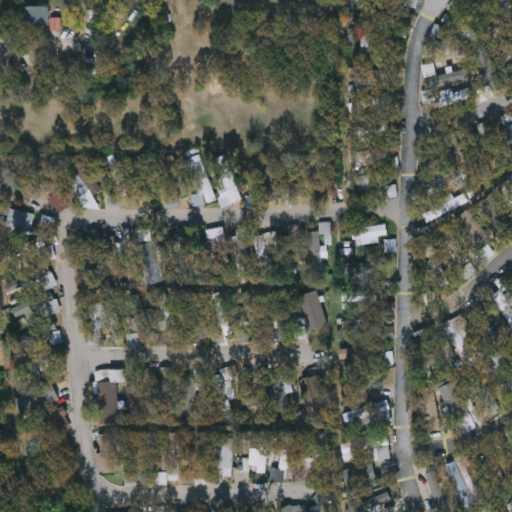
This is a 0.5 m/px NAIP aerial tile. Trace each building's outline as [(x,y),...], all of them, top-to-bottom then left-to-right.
[(453,0),(461,4),(457,13),(448,9),(453,0)] [(466,0),(477,0),(489,14),(482,19),(466,0)] [(49,5),(49,25),(24,25),(24,5),(49,5)] [(442,20),(447,13),(479,33),(475,40),(442,20)] [(392,34),(392,53),(361,53),(361,34),(392,34)] [(503,88),(494,93),(473,52),(482,47),(503,88)] [(217,199),(204,204),(187,159),(200,154),(217,199)] [(248,160),(267,154),(277,188),(259,194),(248,160)] [(243,199),(229,204),(211,160),(225,155),(243,199)] [(70,161),(76,156),(102,188),(95,194),(70,161)] [(167,157),(180,156),(183,196),(171,197),(167,157)] [(423,185),(465,165),(470,175),(428,196),(423,185)] [(0,190),(0,173),(5,166),(24,179),(11,198),(0,190)] [(359,186),(359,174),(386,174),(386,186),(359,186)] [(427,207),(464,192),(469,203),(430,217),(427,207)] [(30,233),(5,228),(10,208),(34,214),(30,233)] [(371,225),(386,224),(387,234),(373,235),(371,225)] [(250,281),(240,284),(229,237),(237,235),(236,230),(248,227),(251,239),(241,241),(250,281)] [(226,272),(211,273),(206,230),(223,228),(224,240),(223,240),(226,272)] [(264,282),(254,236),(276,232),(278,242),(272,244),(279,279),(264,282)] [(177,281),(170,236),(183,234),(190,279),(177,281)] [(297,236),(298,273),(285,273),(284,236),(297,236)] [(107,238),(116,237),(123,279),(114,280),(107,238)] [(395,239),(395,251),(384,251),(384,239),(395,239)] [(79,243),(88,241),(97,281),(88,283),(79,243)] [(161,283),(144,283),(144,242),(161,242),(161,283)] [(448,282),(438,287),(425,255),(435,251),(448,282)] [(55,283),(39,288),(34,272),(50,267),(55,283)] [(328,326),(310,332),(299,295),(317,289),(328,326)] [(129,297),(138,294),(150,334),(141,337),(129,297)] [(156,297),(166,294),(179,339),(169,342),(156,297)] [(233,334),(225,336),(216,301),(225,299),(233,334)] [(211,335),(200,339),(187,304),(197,300),(211,335)] [(111,303),(123,338),(112,342),(99,307),(111,303)] [(470,316),(476,310),(501,342),(494,347),(470,316)] [(351,319),(382,319),(382,327),(351,327),(351,319)] [(60,332),(62,342),(53,343),(52,333),(60,332)] [(154,350),(168,348),(167,336),(152,337),(154,350)] [(363,347),(364,357),(341,359),(340,349),(363,347)] [(174,368),(175,399),(161,399),(161,369),(174,368)] [(117,382),(119,422),(99,423),(97,371),(126,369),(126,382),(117,382)] [(289,381),(297,416),(282,419),(273,374),(283,372),(285,381),(289,381)] [(231,381),(236,398),(228,401),(232,415),(223,418),(212,377),(222,374),(224,383),(231,381)] [(502,411),(493,417),(470,382),(480,376),(502,411)] [(269,402),(251,408),(243,385),(260,378),(269,402)] [(199,416),(190,418),(186,379),(194,379),(199,416)] [(63,397),(67,429),(53,431),(48,388),(64,386),(65,397),(63,397)] [(130,386),(146,386),(146,421),(130,421),(130,386)] [(392,396),(379,400),(377,389),(389,386),(392,396)] [(322,408),(310,408),(310,388),(322,388),(322,408)] [(423,389),(435,389),(435,427),(423,426),(423,389)] [(282,469),(283,432),(296,432),(295,481),(273,480),(274,469),(282,469)] [(150,478),(137,478),(137,433),(150,433),(150,478)] [(180,433),(180,480),(170,480),(170,433),(180,433)] [(99,434),(116,434),(116,473),(99,473),(99,434)] [(260,448),(260,434),(266,434),(266,472),(252,472),(252,448),(260,448)] [(233,439),(233,475),(224,475),(224,468),(216,468),(216,439),(233,439)] [(378,447),(389,446),(390,458),(369,460),(368,449),(343,452),(343,444),(377,440),(378,447)] [(34,476),(29,460),(66,450),(70,465),(34,476)] [(466,466),(478,502),(462,507),(447,462),(465,456),(468,465),(466,466)] [(376,488),(346,490),(345,468),(375,465),(376,488)] [(436,511),(427,473),(438,471),(446,511),(436,511)] [(167,472),(167,483),(156,483),(156,472),(167,472)] [(311,511),(310,507),(317,505),(314,496),(321,494),(326,511),(311,511)] [(404,508),(397,511),(372,511),(371,510),(396,495),(404,508)]
